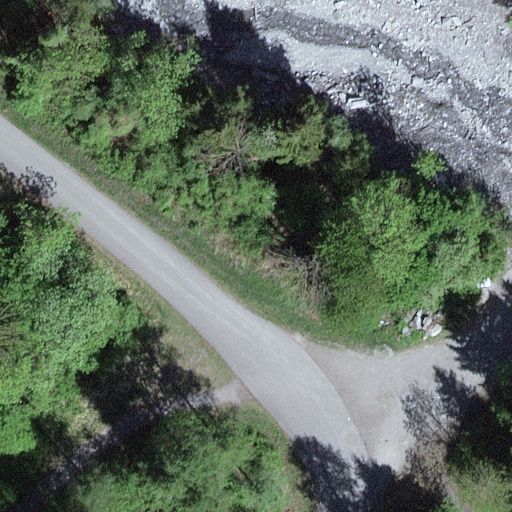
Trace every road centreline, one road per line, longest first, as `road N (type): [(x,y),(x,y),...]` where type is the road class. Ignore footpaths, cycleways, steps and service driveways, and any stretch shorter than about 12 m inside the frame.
road 1 (track): [(0,141),(115,227),(295,391),(322,432),(340,511)]
road 2 (track): [(511,325),(419,386),(322,432)]
